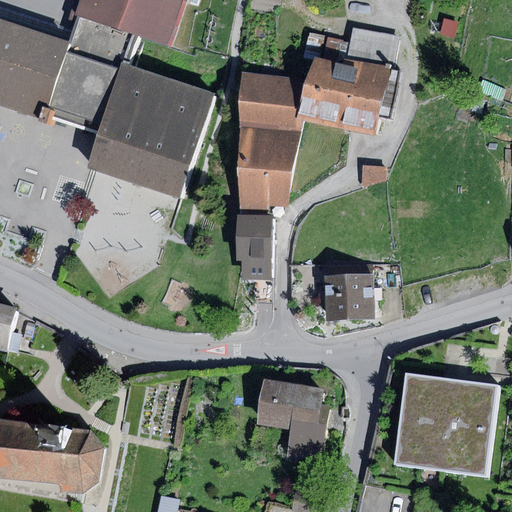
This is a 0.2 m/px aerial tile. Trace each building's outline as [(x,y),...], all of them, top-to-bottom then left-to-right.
[(190,0),(83,0),(78,17),(141,38),(174,49),(190,0)] [(0,110),(41,124),(44,113),(100,132),(88,168),(181,199),(216,96),(131,67),(141,38),(78,17),(69,44),(0,20),(0,110)] [(459,24),(444,19),(440,35),(454,39),(459,24)] [(347,64),(315,58),(311,80),(303,121),(377,136),(380,119),(394,122),(404,72),(393,70),(399,37),(354,29),(347,64)] [(311,80),(241,72),(243,215),(269,216),(270,206),(288,207),(303,121),(311,80)] [(387,167),(364,166),(362,187),(386,181),(387,167)] [(243,215),(238,215),(236,260),(244,261),(243,279),(255,280),(273,280),(276,216),(269,216),(243,215)] [(328,276),(373,275),(373,265),(328,264),(328,276)] [(328,276),(325,277),(327,322),(376,320),(375,302),(383,301),(382,289),(374,289),(373,275),(328,276)] [(273,304),(273,280),(255,280),(255,303),(273,304)] [(0,348),(6,350),(16,310),(0,306),(0,348)] [(455,381),(408,375),(396,465),(487,477),(499,387),(455,381)] [(265,381),(262,406),(260,423),(291,427),(287,457),(322,462),(328,415),(319,414),(322,389),(265,381)] [(41,425),(0,420),(0,476),(61,483),(60,492),(83,494),(100,481),(106,446),(90,430),(68,428),(66,449),(39,446),(41,425)] [(68,428),(41,425),(39,446),(66,449),(68,428)] [(330,489),(299,483),(295,506),(326,511),(330,489)] [(177,511),(180,500),(163,496),(159,511),(177,511)]
